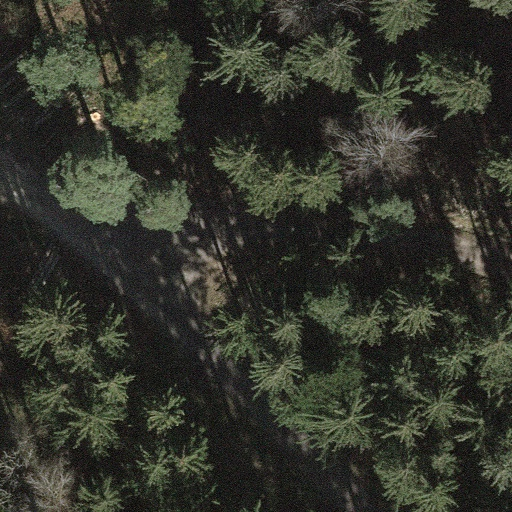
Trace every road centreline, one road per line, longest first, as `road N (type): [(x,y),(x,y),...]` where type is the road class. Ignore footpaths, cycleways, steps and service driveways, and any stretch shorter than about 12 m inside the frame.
road 1 (track): [(0,156),(244,217),(511,265)]
road 2 (track): [(376,511),(0,174)]
